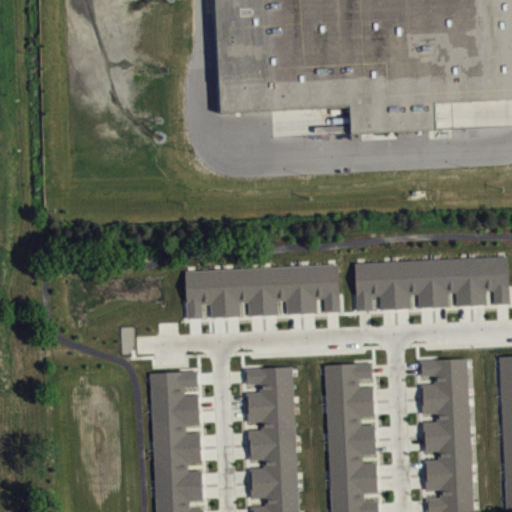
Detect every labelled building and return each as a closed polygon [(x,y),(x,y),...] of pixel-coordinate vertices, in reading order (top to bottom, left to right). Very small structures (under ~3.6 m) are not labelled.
[(511,0),(215,0),(220,111),(350,105),(351,132),(436,128),(434,101),(511,97),(511,0)] [(355,261),(357,309),(372,308),(371,294),(380,294),(381,307),(410,306),(409,292),(418,292),(418,306),(448,304),(447,290),(456,290),(456,304),(486,303),(485,289),(494,288),(494,302),(509,301),(507,254),(355,261)] [(185,269),(187,317),(202,316),(202,302),(210,302),(211,315),(240,314),(239,300),(248,300),(249,314),(278,312),(277,298),(286,298),(287,312),(316,311),(315,297),(324,296),(324,310),(340,309),(338,262),(185,269)] [(505,508),(511,507),(511,353),(498,354),(505,508)] [(466,355),(419,357),(420,372),(433,372),(434,380),(420,381),(422,410),(435,410),(436,418),(422,419),(423,448),(437,448),(438,456),(424,457),(425,487),(439,486),(439,494),(425,495),(426,511),(473,509),(466,355)] [(329,511),(378,511),(378,498),(364,499),(363,491),(377,490),(376,460),(362,461),(361,452),(376,452),(374,422),(360,423),(360,415),(374,414),(373,384),(358,385),(358,377),(372,376),(371,360),(323,362),(329,511)] [(298,511),(292,364),(245,366),(246,382),(259,381),(260,390),(246,390),(248,420),(261,419),(262,428),(248,428),(249,458),(263,457),(264,466),(250,466),(251,496),(265,495),(265,504),(251,504),(251,511),(298,511)] [(155,511),(204,511),(204,506),(189,507),(189,499),(203,498),(202,468),(187,469),(187,460),(201,459),(200,430),(186,430),(186,422),(200,422),(198,392),(184,393),(184,384),(198,384),(197,368),(149,370),(155,511)]
